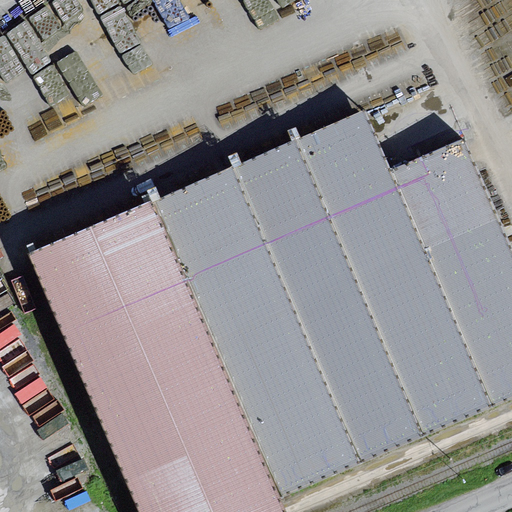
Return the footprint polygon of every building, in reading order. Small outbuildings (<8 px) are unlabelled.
[(365,117),(296,146),(419,439),(488,410),(365,117)] [(393,169),(495,404),(511,396),(511,259),(460,140),(393,169)] [(296,146),(234,172),(357,465),(419,439),(296,146)] [(357,465),(234,172),(160,203),(283,495),(357,465)] [(280,511),(149,200),(22,254),(131,511),(280,511)]
